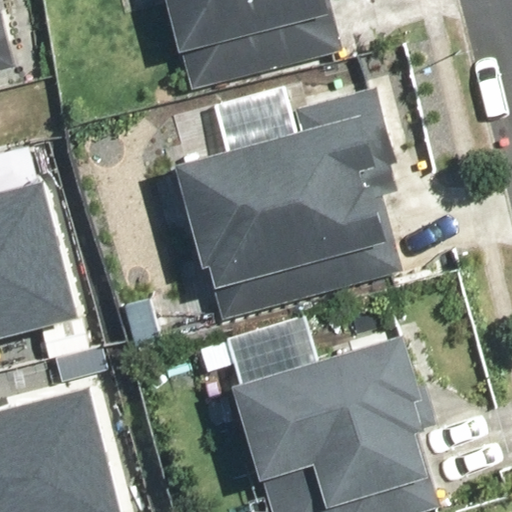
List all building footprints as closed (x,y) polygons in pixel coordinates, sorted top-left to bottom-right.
[(1,0),(0,0),(0,72),(18,68),(1,0)] [(170,0),(192,87),(348,49),(335,0),(170,0)] [(209,263),(223,316),(404,269),(385,192),(400,188),(393,161),(400,160),(381,86),(297,108),(302,126),(180,157),(207,264),(209,263)] [(0,179),(0,325),(78,307),(48,168),(0,179)] [(413,328),(236,379),(274,511),(413,511),(445,503),(423,427),(441,421),(413,328)] [(0,511),(128,511),(93,377),(0,398),(0,511)]
